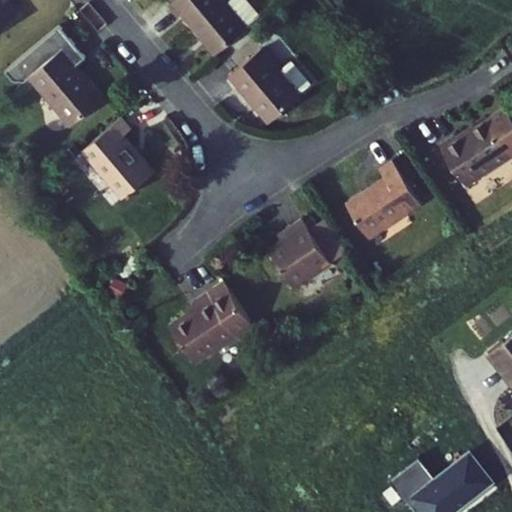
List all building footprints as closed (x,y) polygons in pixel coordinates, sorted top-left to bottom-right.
[(17,0),(0,0),(0,44),(32,18),(17,0)] [(195,20),(229,61),(273,24),(253,0),(251,0),(240,10),(231,0),(196,0),(183,11),(192,22),(195,20)] [(100,59),(86,43),(43,78),(84,128),(118,100),(91,67),(100,59)] [(275,55),(242,82),(282,130),(314,103),(275,55)] [(511,162),(511,132),(501,116),(470,138),(467,134),(454,144),(481,183),(511,162)] [(145,131),(135,118),(96,151),(136,199),(167,174),(137,137),(145,131)] [(437,208),(409,166),(395,175),(401,184),(362,210),(385,243),(437,208)] [(347,269),(317,225),(303,235),(307,241),(284,256),(309,294),(347,269)] [(269,332),(240,288),(209,309),(213,315),(186,333),(211,370),(269,332)] [(477,442),(416,478),(424,493),(430,489),(440,507),(482,482),(480,479),(494,471),(477,442)]
